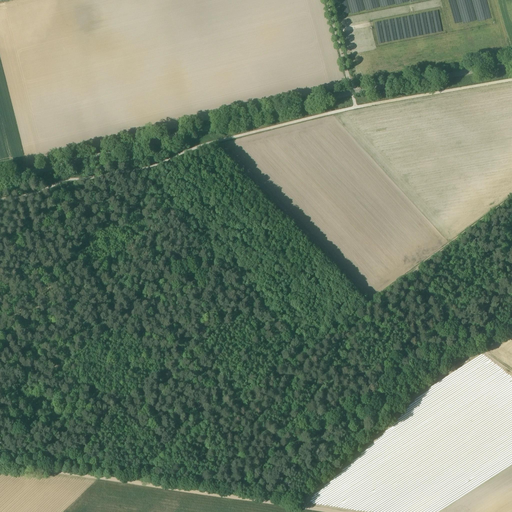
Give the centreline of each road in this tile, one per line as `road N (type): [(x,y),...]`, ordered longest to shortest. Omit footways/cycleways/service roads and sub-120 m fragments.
road 1 (tertiary): [(0,179),(352,92)]
road 2 (track): [(307,347),(511,197)]
road 3 (track): [(128,481),(329,511)]
road 4 (track): [(168,450),(307,347)]
road 5 (track): [(195,345),(238,312),(250,289),(307,347)]
road 6 (tertiary): [(352,92),(511,64)]
road 7 (track): [(511,371),(408,272)]
road 8 (track): [(0,465),(128,481)]
